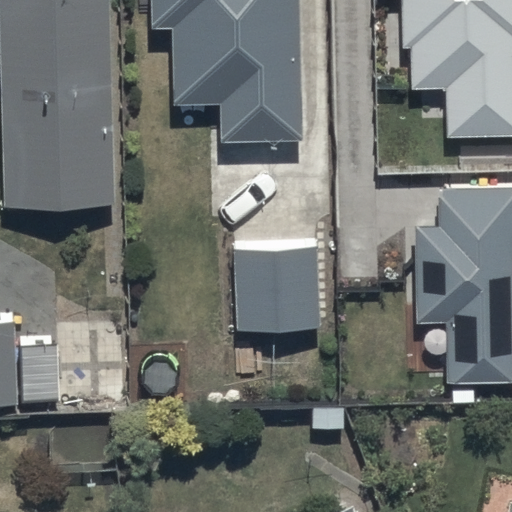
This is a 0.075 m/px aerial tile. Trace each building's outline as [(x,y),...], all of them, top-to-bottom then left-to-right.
[(107,0),(0,0),(0,134),(1,199),(111,197),(107,0)] [(298,0),(149,0),(151,21),(169,20),(173,97),(217,95),(219,135),(304,132),(298,0)] [(317,240),(232,243),(234,322),(319,320),(317,240)] [(14,311),(0,311),(0,395),(17,395),(14,311)] [(356,511),(350,494),(298,511),(356,511)]
